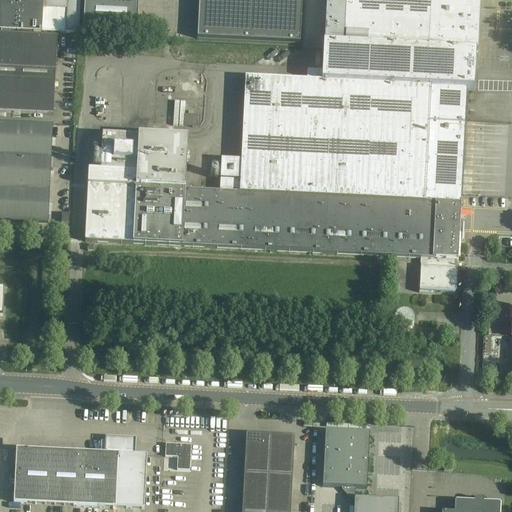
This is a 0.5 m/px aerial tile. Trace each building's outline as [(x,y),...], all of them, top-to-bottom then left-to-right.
[(3,0),(3,15),(0,14),(0,31),(78,35),(79,0),(3,0)] [(138,0),(85,0),(83,34),(136,36),(138,0)] [(87,172),(84,242),(420,260),(419,292),(453,294),(456,291),(457,272),(454,270),(455,261),(457,261),(458,235),(460,235),(461,229),(459,229),(466,90),(474,90),(476,56),(478,0),(325,0),(321,72),(306,72),(306,82),(245,79),(240,162),(221,161),(219,194),(184,192),(186,141),(101,137),(99,173),(87,172)] [(198,0),(197,40),(299,45),(301,0),(198,0)] [(0,34),(0,78),(54,82),(56,37),(0,34)] [(0,78),(0,111),(53,114),(54,82),(0,78)] [(181,127),(197,128),(198,116),(194,116),(194,112),(188,112),(188,116),(182,115),(181,127)] [(0,123),(0,221),(47,223),(52,126),(0,123)] [(60,224),(68,224),(69,215),(61,215),(60,224)] [(400,314),(398,315),(396,317),(395,318),(394,320),(394,321),(393,323),(393,325),(394,327),(395,329),(396,330),(397,332),(399,333),(400,333),(402,334),(404,334),(406,333),(408,333),(409,332),(411,330),(412,329),(413,327),(413,325),(413,323),(413,322),(412,320),(412,318),(410,317),(409,315),(407,314),(405,314),(403,314),(401,314),(400,314)] [(425,330),(424,340),(433,341),(434,331),(425,330)] [(354,499),(355,489),(366,490),(369,435),(325,433),(322,488),(341,489),(341,491),(352,503),(354,503),(354,499)] [(270,438),(246,437),(246,448),(269,449),(270,438)] [(293,439),(270,438),(269,449),(292,450),(293,439)] [(95,454),(16,450),(13,504),(144,510),(146,457),(134,456),(135,440),(106,439),(105,441),(99,445),(99,452),(95,454)] [(165,445),(165,458),(177,459),(177,471),(189,472),(190,447),(165,445)] [(245,458),(268,460),(269,449),(246,448),(245,458)] [(268,460),(292,461),(292,450),(269,449),(268,460)] [(245,469),(268,470),(268,460),(245,458),(245,469)] [(268,470),(291,471),(292,461),(268,460),(268,470)] [(244,480),(267,481),(268,470),(245,469),(244,480)] [(267,481),(291,482),(291,471),(268,470),(267,481)] [(244,490),(267,492),(267,481),(244,480),(244,490)] [(267,492),(290,493),(291,482),(267,481),(267,492)] [(243,501),(266,502),(267,492),(244,490),(243,501)] [(266,502),(289,503),(290,493),(267,492),(266,502)] [(397,511),(398,501),(354,499),(354,503),(353,511),(397,511)] [(499,511),(499,508),(496,505),(483,504),(483,503),(483,502),(482,501),(481,500),(476,500),(475,500),(475,501),(474,501),(474,502),(474,504),(456,503),(455,503),(454,511),(499,511)] [(242,511),(249,511),(265,511),(266,502),(243,501),(242,511)] [(265,511),(288,511),(289,503),(266,502),(265,511)]
